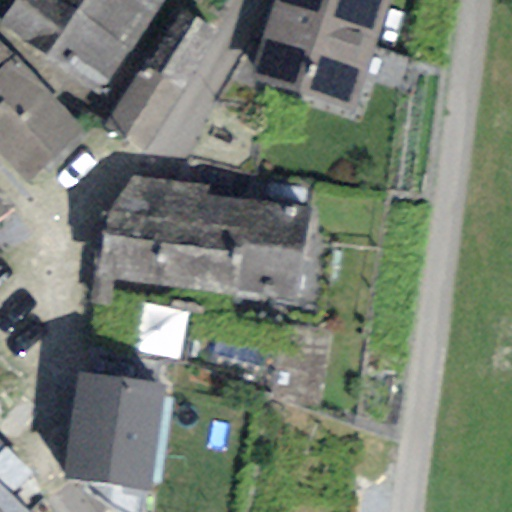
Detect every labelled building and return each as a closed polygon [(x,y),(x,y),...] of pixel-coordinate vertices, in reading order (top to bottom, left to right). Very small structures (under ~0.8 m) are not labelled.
[(16,0),(0,23),(0,24),(65,69),(73,58),(107,81),(129,50),(56,0),(16,0)] [(56,0),(129,50),(163,0),(56,0)] [(385,9),(355,0),(286,0),(262,81),(356,109),(385,9)] [(175,9),(143,66),(183,91),(216,31),(175,9)] [(0,70),(13,58),(0,44),(0,70)] [(85,133),(13,58),(0,70),(0,151),(31,184),(85,133)] [(143,66),(103,127),(141,150),(183,91),(143,66)] [(207,184),(132,176),(108,212),(89,303),(109,306),(112,281),(194,289),(206,194),(207,184)] [(0,219),(13,208),(0,192),(0,219)] [(308,207),(206,194),(194,289),(296,302),(308,207)] [(160,401),(82,389),(68,486),(146,498),(160,401)] [(0,511),(29,511),(11,494),(30,474),(0,444),(0,511)]
